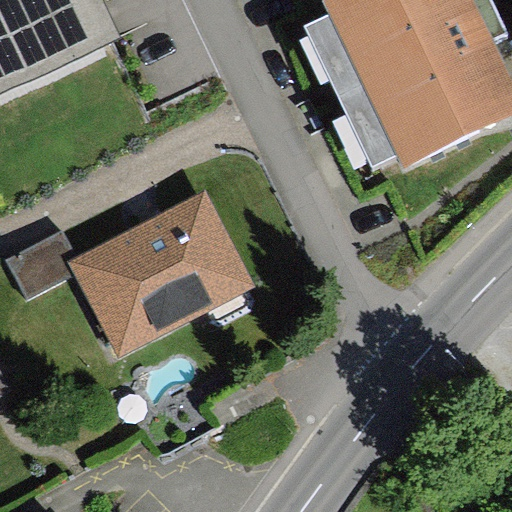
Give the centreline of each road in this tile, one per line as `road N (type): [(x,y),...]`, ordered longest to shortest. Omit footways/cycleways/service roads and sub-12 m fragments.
road 1 (residential): [(419,360),(348,289),(206,0)]
road 2 (secondary): [(297,511),(419,360)]
road 3 (secondary): [(419,360),(511,261)]
